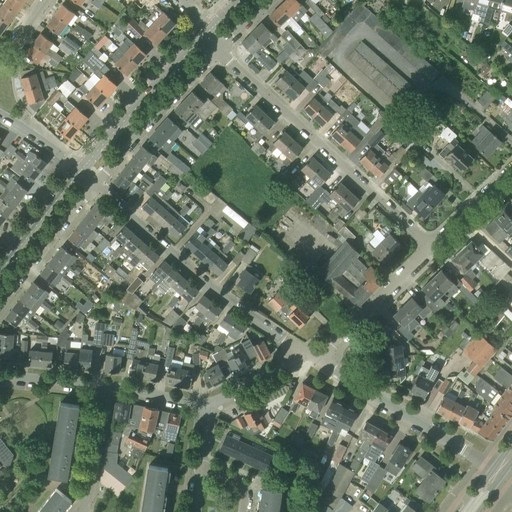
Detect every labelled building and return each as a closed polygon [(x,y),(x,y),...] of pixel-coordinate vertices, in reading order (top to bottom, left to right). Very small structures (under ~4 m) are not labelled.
[(16,14),(24,3),(19,0),(7,0),(4,5),(16,14)] [(94,0),(92,4),(99,10),(102,5),(95,0),(94,0)] [(125,0),(122,5),(127,9),(133,3),(135,0),(125,0)] [(155,11),(149,17),(166,34),(176,24),(163,12),(164,11),(151,0),(147,4),(148,5),(147,6),(150,8),(151,7),(155,11)] [(296,0),(286,0),(281,5),(291,16),(298,10),(303,15),(307,12),(301,5),(302,5),(300,3),(300,4),(296,0)] [(309,0),(307,3),(316,13),(320,17),(324,14),(310,0),(309,0)] [(461,8),(473,11),(476,0),(463,0),(462,6),(462,7),(461,8)] [(483,23),(489,0),(476,0),(473,11),(474,11),(473,14),(479,16),(478,21),(483,23)] [(499,10),(502,0),(489,0),(483,23),(489,24),(494,8),(499,10)] [(511,0),(502,0),(499,10),(507,12),(504,20),(509,21),(511,14),(511,12),(511,0)] [(356,23),(364,21),(371,13),(360,2),(348,15),(356,23)] [(54,15),(68,25),(76,14),(62,4),(54,15)] [(16,14),(4,5),(0,10),(0,18),(8,25),(16,14)] [(281,5),(269,16),(282,30),(288,25),(296,33),(301,28),(296,23),(296,22),(291,16),(281,5)] [(320,17),(316,13),(309,20),(326,39),(328,37),(332,32),(333,31),(320,17)] [(364,21),(368,25),(375,17),(371,13),(364,21)] [(60,35),(68,25),(54,15),(46,25),(60,35)] [(344,19),(352,27),(356,23),(348,15),(344,19)] [(166,34),(149,17),(148,18),(153,22),(149,27),(142,21),(138,25),(132,18),(125,25),(128,27),(139,38),(144,33),(156,44),(166,34)] [(368,25),(372,29),(380,20),(375,17),(368,25)] [(0,18),(0,34),(0,35),(8,25),(0,18)] [(122,33),(128,27),(125,25),(119,19),(114,25),(122,33)] [(349,31),(352,27),(344,19),(340,24),(349,31)] [(372,29),(376,33),(384,24),(380,20),(372,29)] [(265,48),(272,41),(274,43),(278,40),(272,34),(273,34),(271,31),(270,32),(262,23),(251,34),(261,45),(262,45),(265,48)] [(336,28),(345,36),(349,31),(340,24),(336,28)] [(376,33),(380,37),(388,28),(384,24),(376,33)] [(511,26),(509,24),(501,33),(507,37),(511,30),(511,26)] [(84,30),(77,25),(74,29),(81,34),(84,30)] [(336,28),(333,31),(332,32),(341,40),(345,36),(336,28)] [(380,37),(385,40),(392,32),(388,28),(380,37)] [(296,49),(305,50),(287,31),(281,36),(287,43),(295,50),(296,49)] [(332,32),(328,37),(337,45),(341,40),(332,32)] [(385,40),(389,44),(397,35),(392,32),(385,40)] [(63,58),(50,48),(54,43),(41,33),(33,44),(46,53),(52,57),(59,63),(63,58)] [(241,43),(269,71),(276,64),(272,59),(264,51),(265,49),(264,48),(265,48),(262,45),(261,45),(251,34),(241,43)] [(389,44),(393,48),(401,39),(397,35),(389,44)] [(80,47),(66,36),(62,42),(73,50),(76,53),(80,47)] [(124,43),(119,49),(124,53),(136,65),(146,55),(134,43),(133,44),(127,37),(123,42),(124,43)] [(328,37),(326,39),(324,41),(333,49),(337,45),(328,37)] [(470,45),(476,47),(478,39),(473,37),(470,45)] [(393,48),(397,52),(405,43),(401,39),(393,48)] [(329,53),(333,49),(324,41),(320,45),(329,53)] [(68,56),(73,50),(62,42),(58,48),(68,56)] [(361,42),(354,50),(358,54),(366,45),(361,42)] [(290,55),(295,50),(287,43),(282,48),(290,55)] [(397,52),(401,55),(409,47),(405,43),(397,52)] [(38,64),(46,53),(33,44),(25,55),(38,64)] [(316,50),(325,58),(329,53),(320,45),(316,50)] [(358,54),(362,58),(370,49),(366,45),(358,54)] [(102,55),(95,47),(91,51),(99,59),(102,55)] [(401,55),(406,59),(413,51),(409,47),(401,55)] [(295,50),(290,55),(288,58),(294,64),(306,51),(305,50),(296,49),(295,50)] [(362,58),(366,61),(374,53),(370,49),(362,58)] [(346,59),(350,62),(358,54),(354,50),(346,59)] [(95,85),(107,97),(117,86),(104,74),(104,75),(100,71),(106,65),(99,59),(91,51),(82,61),(95,72),(93,73),(100,79),(95,85)] [(406,59),(410,63),(418,54),(413,51),(406,59)] [(127,75),(136,65),(124,53),(118,59),(112,53),(108,57),(115,63),(114,63),(127,75)] [(374,53),(366,61),(371,65),(378,57),(374,53)] [(354,66),(362,58),(358,54),(350,62),(354,66)] [(410,63),(414,67),(422,58),(418,54),(410,63)] [(55,68),(59,63),(52,57),(48,63),(55,68)] [(371,65),(375,69),(383,60),(378,57),(371,65)] [(359,70),(366,61),(362,58),(354,66),(359,70)] [(414,67),(418,71),(426,62),(422,58),(414,67)] [(482,58),(476,65),(480,69),(486,62),(482,58)] [(375,69),(379,73),(387,64),(383,60),(375,69)] [(363,74),(371,65),(366,61),(359,70),(363,74)] [(418,71),(422,74),(430,66),(426,62),(418,71)] [(318,84),(325,76),(333,67),(330,64),(323,70),(322,69),(313,79),(318,84)] [(387,64),(379,73),(383,77),(391,68),(387,64)] [(284,91),(299,75),(293,70),(296,68),(293,65),(287,70),(275,82),(284,91)] [(367,78),(375,69),(371,65),(363,74),(367,78)] [(422,74),(427,78),(434,69),(430,66),(422,74)] [(383,77),(387,80),(395,72),(391,68),(383,77)] [(371,81),(379,73),(375,69),(367,78),(371,81)] [(434,69),(427,78),(431,82),(439,73),(434,69)] [(335,84),(342,76),(336,70),(328,78),(335,84)] [(200,83),(201,83),(215,97),(210,101),(217,107),(227,116),(233,109),(223,100),(223,93),(227,89),(220,81),(210,72),(200,83)] [(387,80),(392,84),(399,76),(395,72),(387,80)] [(21,78),(25,91),(55,82),(54,76),(39,81),(37,73),(21,78)] [(376,85),(383,77),(379,73),(371,81),(376,85)] [(299,75),(284,91),(294,100),(305,87),(310,81),(306,77),(301,83),(296,79),(299,75)] [(325,76),(318,84),(323,88),(330,81),(325,76)] [(399,76),(392,84),(396,88),(404,79),(399,76)] [(380,89),(387,80),(383,77),(376,85),(380,89)] [(396,88),(400,92),(408,83),(404,79),(396,88)] [(76,88),(67,80),(62,85),(71,93),(76,88)] [(384,93),(392,84),(387,80),(380,89),(384,93)] [(57,87),(55,82),(25,91),(29,104),(29,103),(30,107),(36,112),(45,101),(44,99),(45,99),(42,91),(57,87)] [(400,92),(404,95),(412,87),(408,83),(400,92)] [(98,107),(107,97),(95,85),(89,90),(83,84),(79,88),(86,94),(85,95),(98,107)] [(388,97),(396,88),(392,84),(384,93),(388,97)] [(67,98),(71,93),(62,85),(48,101),(52,105),(61,94),(67,98)] [(392,100),(400,92),(396,88),(388,97),(392,100)] [(204,102),(193,91),(183,101),(200,117),(201,117),(204,121),(217,107),(210,101),(207,98),(204,102)] [(477,101),(483,107),(492,96),(487,91),(477,101)] [(404,95),(400,92),(392,100),(396,104),(404,95)] [(313,117),(328,101),(319,93),(314,98),(313,98),(304,108),(313,117)] [(328,101),(313,117),(323,126),(332,115),(336,112),(340,116),(346,110),(341,105),(339,107),(330,99),(328,101)] [(64,105),(71,111),(66,117),(79,129),(88,118),(75,107),(74,107),(68,101),(64,105)] [(174,110),(191,125),(192,127),(200,117),(183,101),(174,110)] [(53,106),(54,107),(61,113),(64,110),(57,103),(56,102),(53,106)] [(254,126),(265,114),(255,105),(245,116),(240,112),(236,116),(245,125),(249,121),(254,126)] [(61,113),(54,107),(45,117),(57,127),(57,128),(70,139),(79,129),(66,117),(61,113)] [(355,118),(346,110),(340,116),(337,119),(342,124),(332,134),(341,143),(361,121),(356,116),(355,118)] [(371,111),(361,121),(341,143),(350,151),(360,141),(360,140),(366,134),(362,131),(366,126),(376,116),(371,111)] [(374,134),(379,129),(389,119),(382,113),(376,118),(378,120),(369,129),(374,134)] [(275,122),(265,114),(254,126),(259,130),(253,136),(257,140),(263,134),(275,122)] [(182,131),(168,118),(159,127),(169,137),(174,131),(178,135),(182,131)] [(487,157),(500,142),(489,132),(481,125),(478,129),(480,131),(471,141),(476,146),(476,147),(487,157)] [(176,144),(168,137),(169,137),(159,127),(150,137),(164,150),(167,153),(176,144)] [(461,170),(472,159),(467,154),(468,153),(465,150),(464,151),(459,146),(460,145),(454,138),(456,136),(447,127),(440,134),(449,143),(439,154),(452,165),(454,164),(461,170)] [(384,152),(379,147),(376,144),(386,135),(379,129),(374,134),(367,143),(372,147),(370,150),(369,149),(359,160),(369,169),(383,153),(384,152)] [(276,158),(282,152),(294,140),(284,131),(273,143),(273,144),(268,150),(271,153),(276,158)] [(404,150),(408,154),(417,144),(420,147),(426,141),(417,133),(411,139),(413,140),(404,150)] [(197,139),(207,148),(212,143),(202,134),(197,139)] [(207,148),(197,139),(192,144),(202,153),(202,154),(207,148)] [(292,161),(303,149),(294,140),(282,152),(287,157),(292,161)] [(257,143),(252,148),(255,152),(260,146),(257,143)] [(3,153),(9,158),(17,149),(11,144),(3,153)] [(153,154),(142,145),(135,154),(150,166),(157,157),(153,155),(153,154)] [(255,152),(260,156),(266,150),(262,146),(261,147),(260,146),(255,152)] [(389,156),(388,157),(383,153),(369,169),(378,177),(388,167),(387,166),(393,161),(398,165),(408,154),(404,150),(401,147),(395,153),(394,152),(390,157),(389,156)] [(28,156),(27,158),(25,160),(41,173),(48,163),(36,154),(30,151),(27,155),(28,156)] [(185,174),(187,172),(190,169),(170,153),(167,158),(173,164),(185,174)] [(150,166),(135,154),(128,164),(139,172),(146,164),(149,167),(150,166)] [(41,173),(25,160),(27,158),(22,155),(20,157),(19,159),(23,163),(18,169),(33,182),(41,173)] [(305,173),(310,178),(321,166),(312,157),(301,169),(301,170),(296,176),(299,179),(305,173)] [(121,172),(132,181),(139,172),(128,164),(121,172)] [(185,174),(173,164),(168,170),(181,179),(185,174)] [(306,182),(315,190),(319,186),(320,186),(330,174),(321,166),(310,178),(306,182)] [(284,167),(277,174),(283,179),(289,172),(284,167)] [(426,181),(427,182),(433,176),(424,168),(418,174),(426,182),(426,181)] [(390,186),(400,175),(401,174),(395,169),(384,181),(390,186)] [(132,181),(121,172),(113,182),(124,191),(129,194),(136,185),(132,181)] [(289,172),(283,179),(288,184),(294,177),(289,172)] [(153,185),(146,194),(150,197),(142,206),(151,214),(159,204),(163,200),(165,201),(169,197),(165,194),(161,198),(155,193),(165,180),(160,176),(153,185)] [(145,191),(148,186),(142,181),(138,186),(140,187),(145,191)] [(426,182),(423,185),(428,191),(423,196),(434,206),(444,195),(434,185),(433,187),(427,182),(426,181),(426,182)] [(0,196),(0,197),(14,208),(21,199),(10,191),(5,187),(6,185),(2,182),(0,185),(0,186),(5,190),(0,196)] [(17,182),(10,191),(21,199),(28,190),(17,182)] [(180,195),(182,193),(186,188),(185,187),(184,187),(179,182),(175,187),(173,189),(179,193),(179,194),(180,195)] [(200,197),(207,189),(200,183),(194,191),(200,197)] [(332,198),(338,203),(349,192),(339,183),(328,194),(329,195),(323,201),(327,204),(332,198)] [(132,197),(137,201),(145,191),(140,187),(132,197)] [(207,189),(200,197),(211,206),(218,198),(207,189)] [(417,191),(412,197),(409,197),(407,200),(407,202),(406,204),(413,210),(415,208),(424,216),(434,206),(423,196),(417,191)] [(358,200),(349,192),(338,203),(343,208),(338,214),(342,217),(347,212),(348,212),(358,200)] [(14,208),(0,197),(0,212),(6,217),(14,208)] [(151,214),(159,222),(172,208),(165,201),(163,200),(159,204),(151,214)] [(91,211),(105,222),(112,213),(98,203),(97,204),(95,203),(94,205),(95,206),(91,211)] [(361,207),(353,215),(359,222),(367,214),(361,207)] [(172,208),(159,222),(168,229),(180,215),(183,217),(186,213),(182,209),(179,213),(172,208)] [(511,227),(511,226),(511,225),(511,220),(503,210),(493,219),(507,234),(508,233),(511,236),(511,227)] [(97,231),(105,222),(91,211),(83,221),(94,229),(97,231)] [(190,223),(183,217),(180,215),(168,229),(177,237),(190,223)] [(499,242),(507,234),(493,219),(485,227),(499,242)] [(338,232),(344,225),(345,224),(340,220),(333,227),(338,232)] [(99,233),(97,231),(94,229),(83,221),(77,229),(87,237),(92,242),(99,233)] [(112,229),(115,232),(122,224),(119,221),(112,229)] [(247,242),(256,229),(256,228),(248,222),(238,235),(247,242)] [(184,244),(193,252),(206,237),(208,239),(211,235),(208,232),(207,233),(199,225),(191,234),(193,235),(184,244)] [(344,225),(338,232),(337,232),(342,236),(340,237),(345,242),(348,245),(355,237),(344,225)] [(386,225),(383,228),(379,232),(385,238),(380,243),(392,254),(400,245),(390,235),(393,232),(386,225)] [(134,234),(125,226),(116,235),(126,244),(134,234)] [(79,247),(80,246),(84,250),(84,249),(90,242),(91,242),(92,242),(87,237),(77,229),(69,239),(79,247)] [(119,254),(126,260),(130,255),(143,241),(134,234),(126,244),(121,249),(119,247),(116,251),(120,254),(119,254)] [(193,252),(202,260),(210,250),(206,246),(210,241),(208,239),(206,237),(193,252)] [(339,275),(356,256),(357,257),(359,255),(348,245),(345,242),(340,237),(339,239),(343,243),(342,244),(327,262),(321,269),(318,272),(358,304),(371,291),(364,283),(357,290),(339,275)] [(110,243),(104,238),(97,247),(103,251),(110,243)] [(225,247),(228,250),(235,244),(230,240),(225,247)] [(139,262),(151,249),(143,241),(130,255),(133,258),(129,262),(129,263),(134,268),(139,262)] [(509,268),(491,250),(485,256),(483,254),(470,241),(460,251),(473,263),(477,259),(496,277),(491,282),(494,286),(498,281),(505,273),(509,268)] [(392,254),(380,243),(375,248),(369,242),(366,245),(372,251),(371,252),(382,263),(392,254)] [(210,250),(202,260),(210,267),(223,253),(225,254),(228,250),(225,247),(221,251),(218,249),(220,248),(215,244),(210,250)] [(55,256),(66,264),(73,255),(63,247),(61,248),(55,256)] [(244,255),(241,259),(249,264),(256,253),(250,248),(245,255),(244,255)] [(148,270),(160,257),(160,256),(151,249),(139,262),(148,270)] [(241,259),(244,255),(240,251),(232,261),(237,266),(241,259)] [(468,268),(473,263),(460,251),(451,260),(464,274),(458,280),(462,284),(466,289),(470,292),(477,285),(471,280),(475,275),(468,268)] [(228,257),(225,254),(223,253),(210,267),(219,275),(228,264),(223,261),(228,257)] [(90,254),(87,258),(93,263),(93,262),(96,259),(90,254)] [(288,258),(281,254),(278,258),(284,263),(288,258)] [(65,275),(70,268),(65,265),(66,264),(55,256),(48,265),(59,273),(63,277),(62,279),(66,283),(69,279),(65,275)] [(371,291),(376,287),(385,278),(371,265),(368,268),(357,258),(352,264),(369,278),(364,283),(371,291)] [(165,261),(151,277),(157,283),(159,281),(161,282),(165,278),(173,268),(165,261)] [(41,274),(52,282),(51,283),(55,286),(60,280),(60,281),(62,279),(63,277),(59,273),(48,265),(41,274)] [(111,277),(116,272),(115,272),(116,271),(110,265),(104,272),(111,277)] [(262,275),(249,265),(241,276),(240,276),(237,280),(240,282),(239,284),(250,292),(259,279),(262,275)] [(173,285),(174,286),(182,276),(173,268),(165,278),(161,282),(159,281),(157,283),(155,285),(159,288),(158,289),(165,295),(173,285)] [(453,293),(460,287),(462,284),(458,280),(455,277),(451,281),(440,270),(431,279),(446,296),(451,291),(453,293)] [(114,280),(119,283),(120,284),(124,279),(116,272),(111,277),(114,280)] [(511,277),(505,273),(498,281),(508,290),(511,284),(511,277)] [(174,286),(178,290),(182,293),(191,284),(182,276),(174,286)] [(127,290),(130,293),(133,293),(142,282),(137,277),(127,290)] [(442,300),(446,296),(431,279),(421,289),(426,294),(420,299),(424,303),(431,310),(433,313),(444,302),(442,300)] [(49,304),(44,300),(49,294),(45,291),(45,290),(35,281),(28,291),(43,303),(41,305),(45,309),(49,304)] [(508,290),(498,281),(494,286),(490,290),(499,298),(508,290)] [(190,301),(199,291),(197,290),(191,284),(182,293),(190,301)] [(124,303),(130,293),(127,290),(126,290),(124,289),(117,301),(123,303),(124,304),(124,303)] [(20,300),(36,312),(41,305),(43,303),(28,291),(20,300)] [(278,291),(277,293),(268,302),(278,311),(281,308),(301,327),(310,318),(303,311),(305,309),(294,299),(295,299),(291,295),(287,300),(278,291)] [(130,293),(124,303),(136,309),(143,301),(133,293),(130,293)] [(197,314),(196,315),(201,318),(213,302),(204,295),(196,306),(200,309),(197,314)] [(422,318),(431,310),(424,303),(420,307),(411,298),(402,307),(413,317),(417,313),(422,318)] [(83,305),(89,309),(93,304),(88,299),(83,305)] [(34,322),(30,319),(35,312),(36,312),(20,300),(13,309),(24,317),(29,321),(27,323),(31,327),(34,322)] [(201,318),(198,323),(200,324),(203,320),(208,324),(213,319),(214,320),(222,309),(213,302),(201,318)] [(146,309),(141,304),(137,309),(143,313),(146,309)] [(413,317),(402,307),(393,316),(402,325),(398,329),(409,341),(414,336),(410,332),(418,324),(413,317)] [(6,318),(16,326),(24,317),(13,309),(6,318)] [(173,310),(163,322),(171,326),(179,316),(173,310)] [(498,312),(489,323),(495,328),(504,317),(498,312)] [(74,321),(79,325),(85,317),(80,313),(74,321)] [(220,324),(230,330),(237,319),(227,313),(220,324)] [(186,322),(181,318),(173,327),(178,331),(186,322)] [(237,319),(230,330),(227,335),(235,340),(238,338),(239,337),(240,337),(247,326),(237,319)] [(54,326),(59,331),(64,325),(58,321),(54,326)] [(449,327),(449,328),(454,332),(460,325),(455,321),(449,327)] [(444,334),(449,329),(445,326),(440,332),(444,334)] [(172,330),(166,327),(163,339),(169,341),(172,330)] [(449,328),(449,329),(444,334),(448,338),(454,332),(449,328)] [(65,367),(79,368),(81,348),(71,347),(71,340),(67,340),(71,335),(67,332),(69,330),(67,329),(59,339),(58,346),(66,347),(65,353),(66,353),(65,367)] [(130,374),(143,377),(151,344),(136,340),(138,332),(132,330),(129,346),(138,348),(136,359),(134,359),(130,374)] [(103,338),(105,334),(103,334),(103,332),(96,331),(94,346),(102,347),(103,345),(103,338)] [(0,345),(13,346),(16,346),(16,344),(18,344),(18,336),(14,335),(0,333),(0,345)] [(227,336),(222,333),(216,342),(220,345),(227,336)] [(257,354),(261,360),(271,355),(263,340),(253,345),(246,333),(241,341),(250,358),(257,354)] [(467,384),(471,379),(477,373),(497,350),(478,333),(470,342),(462,351),(473,361),(464,373),(461,371),(457,376),(467,384)] [(103,338),(103,345),(113,347),(114,336),(105,334),(103,338)] [(201,345),(206,337),(202,334),(196,342),(201,345)] [(383,346),(384,358),(402,356),(400,342),(391,334),(386,338),(387,346),(383,346)] [(79,368),(91,369),(93,349),(92,349),(93,341),(87,341),(88,335),(83,335),(81,348),(79,368)] [(41,365),(51,366),(52,366),(53,353),(47,353),(48,343),(47,343),(48,337),(44,337),(43,342),(42,352),(41,365)] [(151,344),(143,377),(156,380),(159,364),(160,357),(154,355),(156,345),(151,344)] [(16,355),(16,354),(13,354),(13,346),(0,345),(0,356),(13,358),(16,358),(16,355)] [(166,362),(172,363),(175,349),(169,347),(166,362)] [(235,357),(230,360),(229,360),(230,363),(236,374),(248,367),(244,360),(245,359),(239,348),(232,351),(233,351),(235,357)] [(224,349),(218,352),(225,366),(230,363),(229,360),(230,360),(224,349)] [(41,365),(42,352),(30,351),(29,364),(41,365)] [(498,356),(503,360),(506,355),(502,351),(498,356)] [(214,385),(227,378),(221,368),(225,366),(218,352),(212,355),(217,364),(206,370),(207,373),(205,375),(204,382),(207,388),(214,385)] [(122,370),(122,364),(121,364),(122,356),(108,354),(107,371),(120,372),(120,369),(122,370)] [(403,375),(402,356),(384,358),(385,369),(390,368),(391,376),(403,375)] [(194,371),(193,371),(194,365),(183,362),(182,368),(178,385),(190,388),(194,371)] [(169,365),(166,382),(178,385),(182,368),(169,365)] [(424,398),(439,369),(431,365),(428,372),(420,368),(417,375),(409,390),(424,398)] [(497,374),(511,385),(511,376),(501,368),(497,374)] [(502,393),(511,401),(511,385),(497,374),(493,378),(506,388),(502,393)] [(489,403),(490,404),(509,419),(511,414),(511,401),(502,393),(501,394),(480,378),(475,384),(476,392),(490,402),(489,403)] [(444,395),(452,383),(446,379),(438,391),(444,395)] [(306,406),(315,389),(303,383),(289,410),(295,413),(300,403),(306,406)] [(327,396),(315,389),(306,406),(313,410),(310,416),(315,419),(327,396)] [(447,392),(444,398),(443,397),(435,411),(446,417),(453,403),(454,403),(457,397),(447,392)] [(331,434),(333,431),(345,405),(332,399),(326,413),(332,416),(325,431),(331,434)] [(128,421),(131,404),(116,401),(113,419),(128,421)] [(61,403),(55,439),(73,442),(79,406),(61,403)] [(464,408),(454,403),(453,403),(446,417),(457,422),(464,409),(464,408)] [(140,428),(145,407),(131,404),(128,421),(128,425),(139,428),(140,428)] [(481,414),(488,420),(501,429),(509,419),(490,404),(481,414)] [(350,425),(357,411),(345,405),(333,431),(331,434),(328,440),(335,443),(342,429),(348,432),(351,425),(350,425)] [(466,406),(464,408),(464,409),(457,422),(469,428),(477,414),(477,412),(466,406)] [(153,431),(155,425),(158,410),(145,407),(140,428),(142,428),(140,434),(131,430),(125,441),(134,446),(133,448),(130,454),(137,457),(142,459),(153,431)] [(262,431),(261,429),(268,426),(261,414),(259,415),(256,408),(244,414),(249,423),(247,424),(248,426),(247,426),(246,426),(240,429),(252,435),(262,431)] [(280,424),(288,412),(282,408),(274,420),(275,421),(274,424),(279,427),(280,424)] [(166,428),(169,413),(166,412),(159,410),(158,410),(155,425),(163,427),(166,428)] [(176,441),(182,415),(169,412),(166,428),(165,429),(164,439),(169,440),(176,441)] [(488,420),(481,414),(481,415),(477,414),(469,428),(480,434),(488,420)] [(246,426),(241,417),(236,420),(240,429),(246,426)] [(480,434),(492,440),(501,429),(488,420),(480,434)] [(361,447),(367,450),(378,429),(366,422),(359,436),(365,440),(361,447)] [(311,438),(317,426),(311,423),(305,435),(311,438)] [(390,436),(378,429),(367,450),(366,452),(378,458),(390,436)] [(123,433),(111,431),(110,438),(108,438),(107,444),(118,445),(119,439),(123,433)] [(231,457),(239,440),(226,435),(218,452),(231,457)] [(11,465),(14,454),(0,437),(0,465),(0,466),(11,465)] [(73,442),(55,439),(49,475),(67,478),(73,442)] [(244,463),(252,446),(239,440),(231,457),(244,463)] [(175,443),(169,442),(166,456),(172,457),(175,443)] [(319,486),(327,491),(340,465),(339,464),(347,448),(339,444),(319,486)] [(396,476),(411,451),(399,444),(384,469),(396,476)] [(244,463),(257,469),(265,452),(252,446),(244,463)] [(277,458),(265,452),(257,469),(270,475),(277,458)] [(319,457),(314,454),(310,462),(316,465),(319,457)] [(103,467),(117,463),(118,458),(105,456),(103,467)] [(419,456),(411,466),(426,478),(417,490),(429,499),(435,492),(436,493),(438,491),(437,490),(444,480),(432,471),(434,468),(419,456)] [(324,511),(332,511),(340,498),(341,498),(360,462),(354,459),(349,469),(340,464),(340,465),(327,491),(319,509),(324,511)] [(121,467),(117,463),(103,467),(114,476),(121,467)] [(368,473),(373,476),(379,466),(374,463),(368,473)] [(143,502),(162,505),(167,468),(149,465),(143,502)] [(114,476),(118,480),(125,470),(121,467),(114,476)] [(125,470),(118,480),(122,483),(130,474),(125,470)] [(122,483),(127,487),(134,477),(130,474),(122,483)] [(258,511),(278,511),(282,490),(263,487),(258,511)] [(57,489),(37,511),(61,511),(71,500),(57,489)] [(405,504),(400,511),(399,511),(387,511),(388,509),(379,502),(371,511),(417,511),(415,510),(418,507),(407,498),(403,503),(405,504)] [(160,511),(162,505),(143,502),(141,511),(160,511)]
